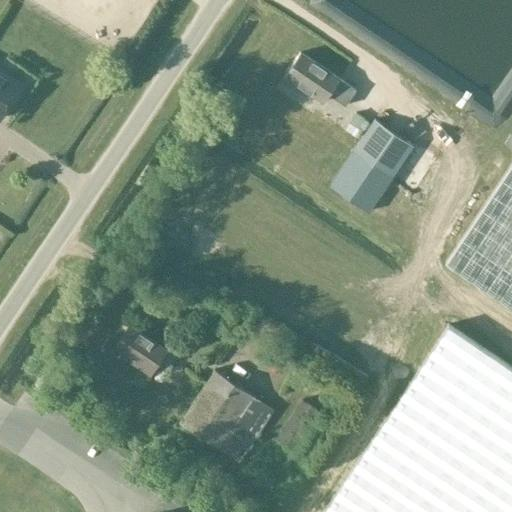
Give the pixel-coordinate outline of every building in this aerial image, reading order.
[(356,90),(340,79),(300,52),(285,76),(324,102),(329,94),(346,105),(356,90)] [(0,119),(22,87),(0,71),(0,119)] [(414,145),(375,119),(354,151),(392,177),(414,145)] [(511,162),(445,262),(511,307),(511,162)] [(511,511),(511,366),(448,324),(321,511),(511,511)] [(166,370),(175,357),(165,351),(166,350),(129,325),(113,349),(150,373),(157,364),(166,370)] [(218,448),(253,396),(213,370),(179,422),(218,448)] [(253,396),(218,448),(239,462),(274,410),(253,396)] [(300,455),(325,417),(301,401),(276,439),(300,455)]
